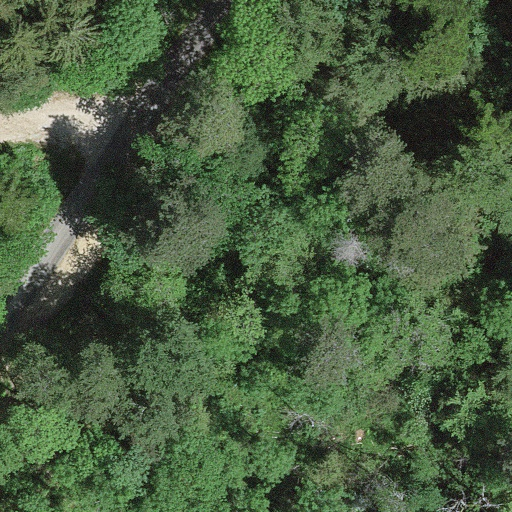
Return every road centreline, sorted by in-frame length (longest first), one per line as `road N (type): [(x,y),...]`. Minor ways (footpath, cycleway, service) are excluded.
road 1 (track): [(0,344),(157,113),(246,0)]
road 2 (track): [(157,113),(84,114),(0,138)]
